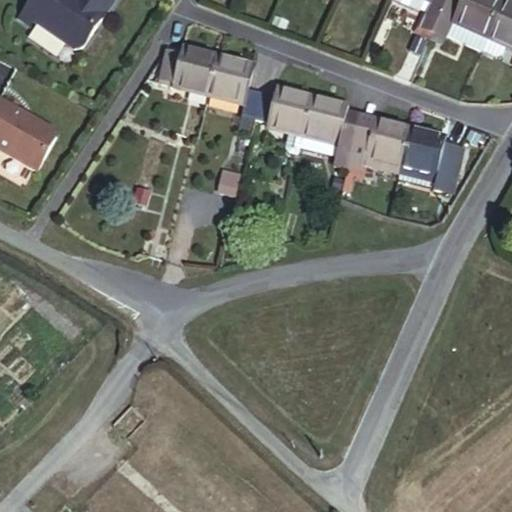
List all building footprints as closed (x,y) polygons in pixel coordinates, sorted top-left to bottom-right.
[(81,46),(112,0),(30,0),(22,13),(32,20),(72,48),(81,46)] [(447,0),(391,0),(391,1),(419,14),(420,12),(425,15),(420,28),(433,34),(447,0)] [(481,53),(504,3),(498,0),(447,0),(433,34),(445,40),(446,37),(481,53)] [(511,6),(504,3),(481,53),(496,59),(503,57),(507,48),(511,50),(511,6)] [(28,26),(32,20),(22,13),(18,18),(28,26)] [(430,41),(433,34),(420,28),(418,28),(415,34),(430,41)] [(209,96),(218,58),(183,50),(181,56),(167,53),(159,84),(209,96)] [(248,91),(254,66),(218,58),(209,96),(245,105),(238,133),(252,137),(256,122),(263,94),(248,91)] [(263,94),(256,122),(269,125),(268,129),(304,138),(313,99),(277,90),(276,97),(263,94)] [(348,170),(359,126),(345,122),(347,113),(348,108),(313,99),(304,138),(301,150),(336,158),(334,167),(348,170)] [(0,101),(0,151),(36,172),(56,138),(54,132),(34,121),(33,122),(23,116),(24,115),(0,101)] [(359,126),(361,117),(347,113),(345,122),(359,126)] [(374,121),(374,120),(361,117),(359,126),(373,129),(374,121)] [(401,170),(410,131),(374,121),(373,129),(359,126),(348,170),(362,173),(365,161),(401,170)] [(252,137),(251,140),(300,153),(301,150),(304,138),(268,129),(269,125),(256,122),(252,137)] [(451,177),(457,151),(444,147),(445,139),(410,131),(401,170),(399,176),(398,181),(433,190),(433,192),(447,195),(451,177)] [(457,178),(463,152),(457,151),(451,177),(457,178)] [(363,180),(366,169),(399,176),(401,170),(365,161),(362,173),(348,170),(343,193),(348,195),(352,178),(363,180)] [(235,199),(240,176),(226,174),(220,197),(235,199)] [(146,208),(151,193),(139,191),(135,205),(146,208)]
